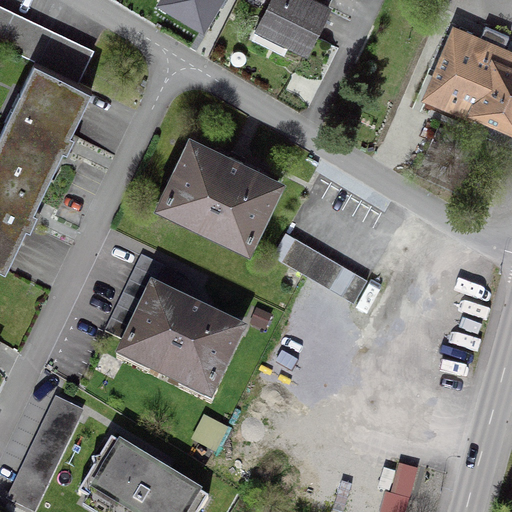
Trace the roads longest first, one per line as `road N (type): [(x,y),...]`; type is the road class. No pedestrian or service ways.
road 1 (residential): [(181,61),(0,429)]
road 2 (residential): [(511,254),(181,61)]
road 3 (secondary): [(511,345),(467,511)]
